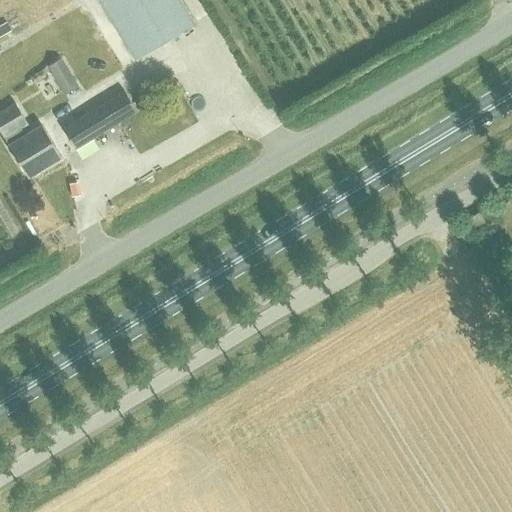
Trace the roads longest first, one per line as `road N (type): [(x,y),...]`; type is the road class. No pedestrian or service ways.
road 1 (unclassified): [(0,480),(511,169)]
road 2 (primary): [(0,402),(511,95)]
road 3 (unclassified): [(0,322),(511,23)]
